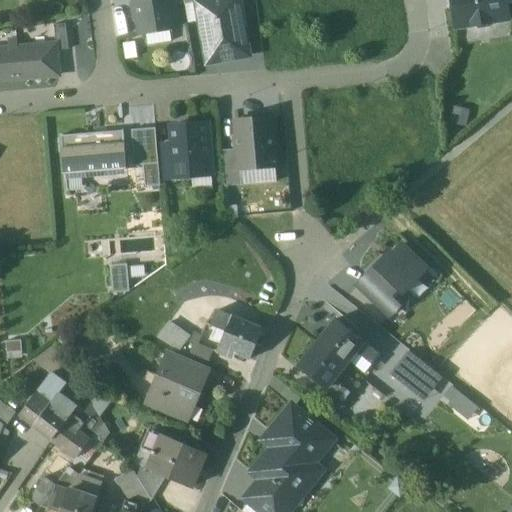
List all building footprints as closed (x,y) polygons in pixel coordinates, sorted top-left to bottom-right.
[(171,0),(134,0),(135,4),(132,5),(135,20),(138,20),(140,35),(176,29),(171,0)] [(209,0),(206,1),(197,2),(197,3),(208,64),(249,56),(238,0),(209,0)] [(452,0),(457,28),(474,25),(478,30),(488,29),(490,23),(509,20),(505,0),(452,0)] [(65,25),(54,26),(56,45),(57,52),(69,50),(65,25)] [(16,41),(8,41),(9,49),(13,49),(17,48),(16,41)] [(17,48),(13,49),(15,80),(59,76),(56,45),(17,48)] [(9,49),(0,49),(0,81),(15,80),(13,49),(9,49)] [(271,119),(235,122),(237,150),(239,170),(240,170),(242,186),(276,183),(271,119)] [(207,124),(171,127),(173,143),(175,167),(176,178),(192,177),(191,172),(211,170),(207,124)] [(155,129),(132,131),(134,167),(143,166),(158,165),(155,129)] [(124,131),(61,137),(64,174),(66,174),(81,173),(127,169),(124,131)] [(173,143),(158,144),(160,168),(175,167),(173,143)] [(237,150),(222,151),(225,187),(242,186),(240,170),(239,170),(237,150)] [(158,165),(143,166),(145,187),(160,186),(158,165)] [(160,168),(160,169),(161,179),(176,178),(175,167),(160,168)] [(81,173),(66,174),(68,192),(83,191),(81,173)] [(402,245),(393,255),(390,252),(368,276),(389,297),(397,288),(403,294),(427,269),(402,245)] [(124,267),(110,268),(111,296),(126,296),(124,267)] [(389,297),(368,276),(358,286),(390,316),(399,306),(389,297)] [(264,328),(217,310),(210,325),(224,331),(216,352),(233,358),(235,353),(250,359),(264,328)] [(157,336),(180,350),(190,333),(167,319),(157,336)] [(381,355),(337,319),(317,344),(346,366),(357,351),(373,364),(381,355)] [(201,335),(194,332),(190,342),(194,343),(197,345),(201,335)] [(197,345),(194,343),(190,354),(208,361),(212,350),(197,345)] [(346,366),(317,344),(298,368),(343,402),(350,392),(335,380),(346,366)] [(203,366),(169,351),(164,362),(199,377),(203,366)] [(414,392),(431,371),(408,352),(391,374),(414,392)] [(199,377),(164,362),(151,393),(163,398),(158,408),(187,421),(205,380),(199,377)] [(51,373),(19,417),(33,426),(47,407),(42,403),(63,384),(51,373)] [(63,384),(42,403),(47,407),(65,422),(83,398),(70,377),(63,384)] [(426,397),(434,405),(452,385),(444,377),(426,397)] [(65,422),(65,423),(75,430),(90,410),(83,398),(65,422)] [(0,416),(8,423),(17,411),(0,399),(0,416)] [(47,407),(33,426),(52,440),(65,423),(65,422),(47,407)] [(292,407),(270,433),(279,440),(252,473),(265,483),(287,501),(289,499),(316,467),(307,460),(327,435),(292,407)] [(75,430),(65,423),(52,440),(76,457),(88,440),(75,430)] [(206,454),(149,430),(141,449),(153,454),(152,455),(155,456),(148,471),(166,479),(191,489),(206,454)] [(148,471),(142,468),(138,478),(137,478),(146,491),(152,502),(166,479),(148,471)] [(132,469),(115,481),(123,491),(137,478),(138,478),(132,469)] [(43,478),(28,499),(40,507),(55,486),(43,478)] [(137,478),(123,491),(130,501),(146,491),(137,478)] [(287,501),(265,483),(249,501),(262,511),(287,511),(294,503),(289,499),(287,501)] [(60,511),(69,489),(56,485),(48,509),(57,511),(60,511)] [(92,511),(97,499),(69,489),(60,511),(92,511)]
